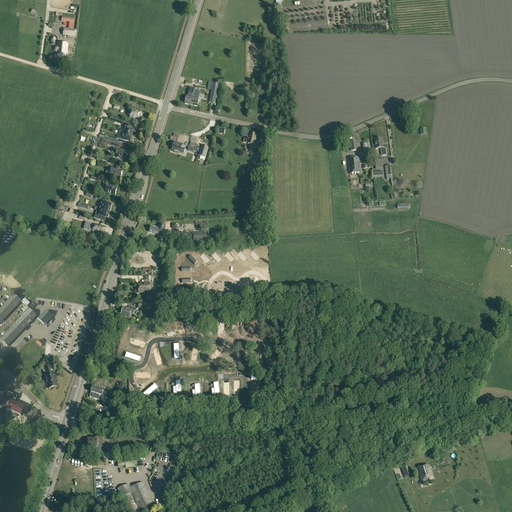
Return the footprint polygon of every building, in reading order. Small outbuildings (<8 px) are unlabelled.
[(57,52),(57,55),(66,56),(66,55),(67,55),(67,53),(67,52),(68,44),(58,43),(58,47),(57,47),(56,47),(55,47),(55,48),(54,49),(54,50),(55,50),(55,51),(56,52),(57,52)] [(213,83),(210,98),(216,100),(219,84),(213,83)] [(191,105),(193,93),(187,92),(185,104),(191,105)] [(197,107),(199,99),(200,95),(193,93),(191,105),(197,107)] [(132,111),(130,117),(134,118),(133,121),(137,122),(138,119),(140,113),(132,111)] [(125,129),(124,133),(132,135),(132,134),(133,134),(134,132),(133,131),(133,130),(130,129),(131,125),(126,124),(124,129),(125,129)] [(120,135),(118,140),(119,142),(128,144),(129,143),(130,142),(132,136),(132,135),(124,133),(119,132),(119,133),(120,135)] [(261,163),(263,153),(264,144),(255,142),(257,134),(250,133),(249,137),(245,136),(243,143),(255,145),(259,146),(258,152),(256,162),(261,163)] [(383,149),(382,138),(374,139),(376,149),(380,148),(382,156),(387,155),(386,149),(383,149)] [(195,147),(196,143),(191,142),(190,145),(188,151),(193,152),(194,150),(200,151),(199,156),(206,158),(209,148),(202,146),(201,148),(195,147)] [(183,145),(174,143),(172,150),(174,151),(174,152),(178,153),(178,152),(184,154),(185,150),(182,149),(183,145)] [(128,152),(114,148),(113,151),(115,152),(115,153),(116,153),(115,156),(116,156),(116,158),(122,159),(122,158),(126,159),(126,158),(127,157),(128,155),(127,154),(128,152)] [(359,158),(348,159),(349,174),(360,173),(359,158)] [(115,168),(110,166),(109,169),(110,170),(111,171),(110,175),(111,175),(112,176),(113,177),(114,176),(120,178),(121,177),(122,176),(123,173),(122,173),(123,171),(120,170),(119,169),(115,168)] [(114,187),(105,184),(104,187),(106,187),(105,189),(106,189),(106,192),(115,195),(117,188),(114,187)] [(102,202),(100,209),(109,211),(111,205),(102,202)] [(109,211),(100,209),(97,208),(96,211),(99,212),(98,216),(99,216),(98,219),(105,221),(106,218),(107,218),(109,211)] [(105,229),(105,228),(92,224),(90,231),(103,235),(103,234),(104,233),(105,230),(105,229)] [(229,251),(226,254),(231,260),(235,257),(229,251)] [(242,251),(239,254),(244,260),(247,257),(242,251)] [(254,251),(251,253),(256,259),(259,257),(254,251)] [(216,252),(213,255),(219,261),(222,258),(216,252)] [(204,254),(201,257),(206,263),(209,260),(204,254)] [(191,255),(188,258),(193,264),(197,261),(191,255)] [(150,284),(138,284),(139,293),(151,293),(150,284)] [(243,289),(238,295),(241,298),(246,292),(243,289)] [(257,289),(251,294),(254,297),(260,291),(257,289)] [(230,290),(225,296),(228,299),(233,293),(230,290)] [(216,291),(211,297),(214,300),(219,293),(216,291)] [(201,292),(195,298),(198,301),(204,296),(201,292)] [(0,308),(0,323),(21,301),(13,294),(0,308)] [(19,310),(23,315),(29,309),(24,304),(19,310)] [(29,309),(23,315),(20,319),(14,324),(0,339),(7,346),(36,316),(29,309)] [(124,309),(122,315),(130,317),(130,315),(133,316),(134,311),(131,310),(131,311),(124,309)] [(52,317),(45,310),(37,319),(44,325),(52,317)] [(130,347),(139,350),(141,345),(136,344),(136,343),(137,341),(130,339),(129,342),(131,343),(130,347)] [(127,353),(125,357),(139,362),(141,357),(127,353)] [(56,375),(44,378),(46,384),(47,384),(48,389),(53,388),(54,389),(56,388),(56,387),(57,387),(56,380),(57,379),(56,375)] [(215,389),(214,389),(212,390),(212,396),(216,396),(216,395),(215,394),(220,394),(219,384),(214,384),(215,389)] [(155,385),(143,394),(146,398),(158,389),(155,385)] [(24,408),(13,403),(16,396),(0,388),(0,411),(5,411),(5,410),(7,410),(20,416),(22,411),(23,411),(24,409),(23,408),(24,408)] [(102,399),(105,400),(110,402),(111,399),(117,401),(119,396),(107,392),(93,388),(89,397),(99,400),(101,401),(102,399)] [(93,449),(93,453),(99,453),(99,454),(108,453),(113,453),(113,445),(107,445),(107,446),(103,446),(103,439),(103,436),(96,436),(96,439),(92,439),(93,440),(88,440),(88,447),(92,447),(93,449)] [(136,468),(135,457),(117,458),(117,467),(125,466),(125,468),(136,468)] [(405,477),(410,475),(407,465),(401,467),(405,477)] [(421,481),(432,478),(428,465),(418,468),(421,481)] [(128,511),(149,511),(155,509),(143,483),(130,489),(128,485),(118,490),(121,495),(128,511)]
